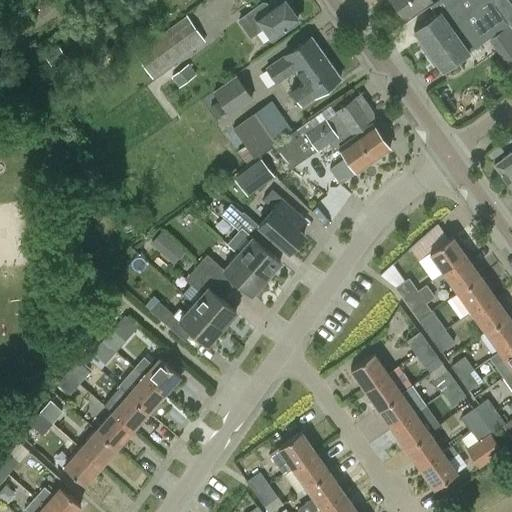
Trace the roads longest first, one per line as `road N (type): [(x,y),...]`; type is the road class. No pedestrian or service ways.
road 1 (residential): [(284,351),(369,227),(447,156)]
road 2 (residential): [(404,511),(284,351)]
road 3 (residential): [(169,511),(284,351)]
road 4 (residential): [(447,156),(334,0)]
